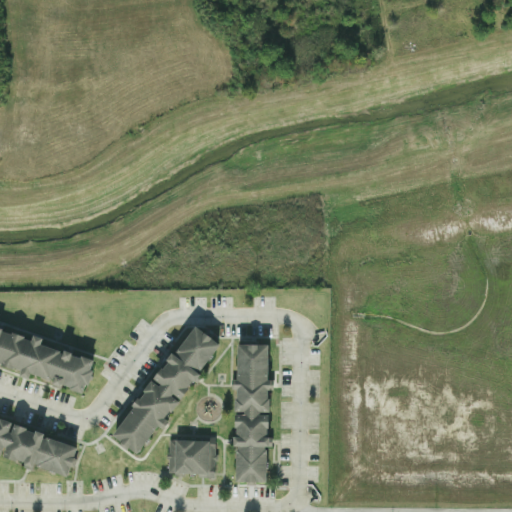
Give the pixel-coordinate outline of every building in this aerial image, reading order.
[(139,453),(115,434),(197,324),(222,342),(139,453)] [(0,328),(99,361),(89,391),(0,361),(0,328)] [(237,343),(268,344),(268,481),(236,481),(237,343)] [(0,418),(78,444),(68,474),(0,451),(0,418)] [(176,438),(215,440),(214,474),(174,472),(176,438)]
